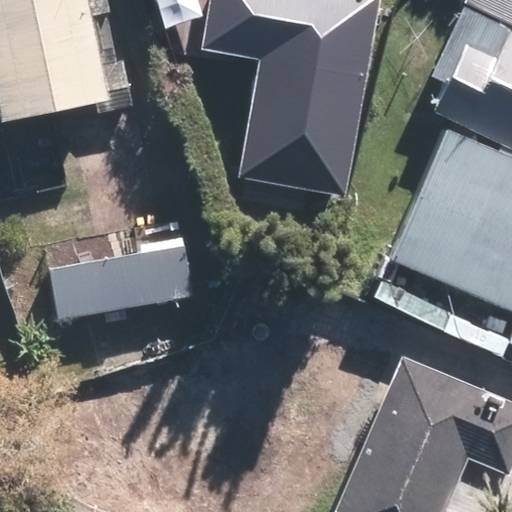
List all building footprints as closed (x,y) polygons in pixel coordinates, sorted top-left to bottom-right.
[(67,0),(0,0),(0,116),(88,98),(67,0)] [(359,5),(331,0),(272,0),(241,169),(325,184),(359,5)] [(511,113),(415,77),(366,206),(511,261),(511,113)] [(167,252),(44,271),(51,315),(173,296),(167,252)] [(511,429),(511,416),(390,368),(332,511),(432,511),(457,450),(497,466),(511,429)]
